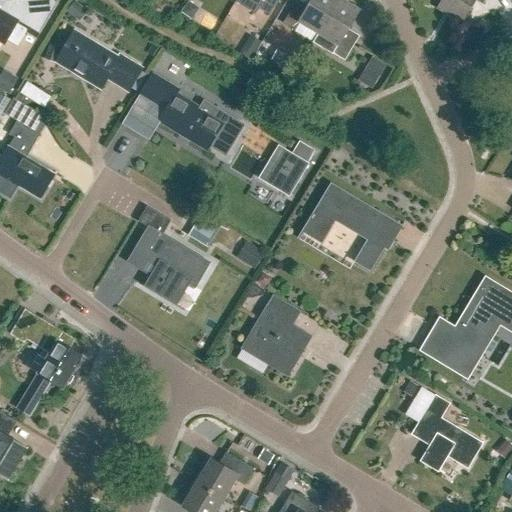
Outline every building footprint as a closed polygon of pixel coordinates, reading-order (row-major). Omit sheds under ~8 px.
[(0,0),(0,41),(5,44),(8,39),(17,45),(26,31),(37,38),(58,3),(52,0),(0,0)] [(237,0),(236,3),(255,14),(258,8),(263,0),(237,0)] [(270,15),(279,0),(263,0),(258,8),(270,15)] [(318,33),(320,34),(340,0),(313,0),(310,6),(299,0),(298,0),(284,24),(296,31),(301,23),(318,33)] [(318,33),(313,43),(333,55),(333,54),(345,61),(360,37),(349,30),(360,11),(341,0),(340,0),(320,34),(318,33)] [(443,0),(438,9),(463,24),(476,2),(484,6),(487,0),(443,0)] [(79,22),(88,12),(75,1),(67,11),(79,22)] [(193,20),(199,9),(188,1),(181,12),(193,20)] [(129,91),(142,69),(120,56),(119,59),(74,33),(57,62),(102,89),(108,79),(129,91)] [(153,57),(158,49),(152,45),(147,53),(153,57)] [(249,59),(254,51),(245,45),(240,53),(249,59)] [(54,63),(59,50),(49,47),(45,59),(54,63)] [(292,72),(298,61),(278,49),(271,60),(292,72)] [(374,55),(359,79),(373,88),(388,63),(374,55)] [(0,89),(9,95),(19,78),(3,70),(0,75),(0,89)] [(223,124),(177,96),(179,92),(153,76),(140,97),(165,113),(160,121),(208,150),(223,124)] [(44,108),(52,96),(28,82),(21,94),(44,108)] [(0,118),(11,100),(0,93),(0,118)] [(20,118),(27,106),(13,98),(4,114),(14,119),(16,116),(20,118)] [(19,123),(17,121),(9,134),(24,143),(18,153),(8,147),(0,160),(0,175),(40,199),(54,175),(26,158),(40,135),(19,123)] [(261,181),(295,196),(317,147),(300,140),(295,151),(277,143),(261,181)] [(332,184),(303,231),(322,243),(337,218),(369,238),(355,261),(371,271),(389,240),(393,243),(403,227),(332,184)] [(210,264),(166,237),(158,233),(166,219),(157,214),(128,262),(141,270),(150,255),(160,261),(151,276),(144,287),(177,306),(189,285),(195,289),(210,264)] [(191,235),(211,246),(222,225),(201,215),(191,235)] [(247,241),(237,256),(256,268),(266,252),(247,241)] [(437,325),(421,351),(464,377),(504,311),(511,315),(511,293),(486,277),(467,309),(472,312),(457,337),(437,325)] [(254,284),(247,295),(252,298),(262,295),(265,290),(254,284)] [(289,377),(313,336),(294,324),(302,311),(275,294),(242,348),(289,377)] [(15,337),(17,333),(45,349),(33,367),(41,372),(40,374),(64,388),(84,355),(69,346),(73,339),(16,305),(2,329),(15,337)] [(511,330),(503,325),(498,334),(511,342),(511,330)] [(412,397),(419,387),(410,382),(404,392),(412,397)] [(468,469),(484,443),(442,419),(451,404),(436,395),(428,410),(427,409),(411,435),(430,446),(421,461),(440,472),(449,457),(468,469)] [(0,474),(8,480),(27,448),(9,437),(17,423),(0,412),(0,474)] [(268,465),(274,455),(265,449),(259,459),(268,465)] [(244,485),(253,469),(227,453),(220,465),(211,459),(197,482),(225,498),(236,480),(244,485)] [(511,468),(501,487),(511,493),(511,497),(510,501),(511,502),(511,468)] [(278,497),(288,480),(276,473),(266,490),(278,497)] [(216,511),(225,498),(197,482),(182,506),(192,511),(216,511)] [(314,511),(317,507),(292,492),(280,511),(314,511)]
